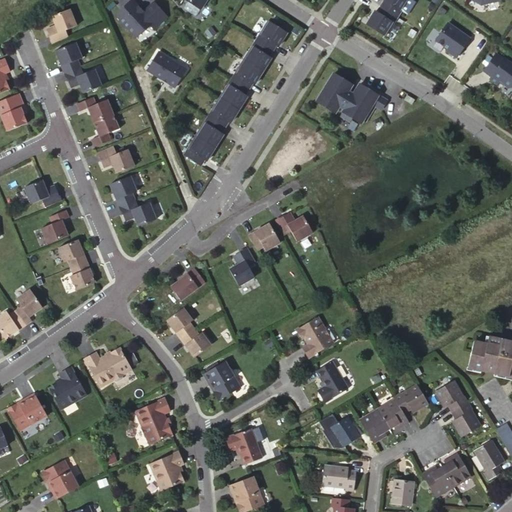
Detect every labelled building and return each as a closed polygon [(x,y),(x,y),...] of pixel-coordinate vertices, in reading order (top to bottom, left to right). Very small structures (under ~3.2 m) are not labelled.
[(138,6),(132,0),(130,0),(115,14),(119,19),(119,22),(124,27),(127,27),(135,36),(149,24),(154,29),(167,17),(153,2),(142,12),(138,9),(138,6)] [(384,0),(385,0),(381,6),(397,16),(405,4),(404,3),(405,0),(384,0)] [(397,16),(381,6),(377,12),(375,11),(371,17),(367,24),(384,35),(388,28),(389,29),(397,16)] [(49,36),(64,30),(75,26),(69,9),(51,16),(55,25),(46,29),(49,36)] [(264,27),(256,39),(273,50),(277,44),(279,45),(283,39),(287,32),(270,21),(265,28),(264,27)] [(456,57),(470,38),(448,22),(435,40),(447,48),(446,50),(456,57)] [(64,30),(49,36),(48,36),(52,44),(68,38),(64,30)] [(249,53),(245,59),(263,70),(267,63),(271,57),(269,56),(273,50),(256,39),(248,52),(249,53)] [(55,51),(61,66),(76,60),(81,58),(74,43),(55,51)] [(158,51),(147,70),(162,79),(163,77),(176,85),(186,69),(158,51)] [(496,54),(484,70),(492,76),(490,78),(497,84),(500,80),(510,87),(511,86),(511,64),(504,59),(504,60),(496,54)] [(0,93),(8,90),(5,81),(6,81),(3,74),(5,74),(9,72),(4,59),(0,60),(0,93)] [(240,65),(232,78),(249,88),(253,82),(255,83),(259,77),(263,70),(245,59),(241,66),(240,65)] [(61,66),(64,73),(79,67),(76,60),(61,66)] [(67,81),(68,80),(83,74),(79,67),(64,73),(67,81)] [(94,70),(83,74),(68,80),(70,87),(79,84),(82,94),(101,86),(97,78),(94,70)] [(355,91),(350,88),(352,84),(334,73),(318,99),(336,110),(339,105),(345,108),(341,115),(350,121),(352,117),(361,122),(363,118),(366,120),(375,104),(381,108),(387,100),(360,84),(355,91)] [(163,77),(162,79),(174,87),(176,85),(163,77)] [(221,97),(239,108),(243,102),(247,96),(245,94),(249,88),(232,78),(224,91),(225,91),(221,97)] [(0,101),(0,115),(6,131),(25,123),(22,115),(20,109),(23,108),(17,94),(0,101)] [(407,94),(404,99),(412,104),(415,99),(407,94)] [(208,116),(225,126),(229,120),(231,122),(235,115),(239,108),(221,97),(217,104),(216,103),(208,116)] [(76,104),(79,111),(95,105),(92,98),(76,104)] [(317,101),(335,112),(336,110),(318,99),(317,101)] [(87,108),(93,122),(112,114),(106,101),(95,105),(87,108)] [(117,129),(112,114),(93,122),(99,136),(106,133),(117,129)] [(201,130),(197,136),(215,147),(219,140),(223,134),(221,132),(225,126),(208,116),(200,129),(201,130)] [(106,133),(91,140),(94,147),(109,141),(106,133)] [(215,147),(197,136),(193,142),(192,142),(184,154),(201,165),(205,159),(207,160),(211,154),(215,147)] [(100,161),(115,154),(112,147),(97,154),(99,161),(100,161)] [(103,168),(112,164),(116,173),(133,166),(126,150),(115,154),(100,161),(103,168)] [(115,200),(131,193),(135,191),(129,176),(109,184),(115,200)] [(41,180),(24,187),(31,204),(42,199),(45,206),(60,200),(57,192),(56,192),(53,186),(45,190),(41,180)] [(131,193),(115,200),(118,207),(134,200),(131,193)] [(122,214),(137,208),(134,200),(118,207),(121,214),(122,214)] [(137,208),(122,214),(125,221),(134,217),(138,226),(155,219),(148,203),(137,208)] [(42,228),(48,243),(67,235),(60,220),(67,218),(64,211),(47,218),(50,225),(42,228)] [(284,235),(291,231),(297,241),(312,232),(302,215),(294,220),(289,212),(283,216),(282,216),(275,220),(284,235)] [(265,251),(279,243),(268,223),(247,235),(255,251),(262,247),(265,251)] [(77,239),(58,247),(64,261),(67,260),(83,254),(77,239)] [(228,269),(237,286),(253,277),(247,266),(253,263),(245,248),(239,252),(239,253),(233,257),(237,265),(228,269)] [(67,260),(70,267),(86,261),(83,254),(67,260)] [(70,267),(73,274),(88,268),(86,261),(70,267)] [(69,276),(75,290),(94,283),(88,268),(73,274),(69,276)] [(170,287),(180,300),(204,281),(194,268),(170,287)] [(42,307),(30,291),(17,300),(22,308),(28,317),(42,307)] [(24,325),(31,321),(28,317),(22,308),(15,312),(24,325)] [(166,320),(175,333),(188,323),(191,321),(182,308),(166,320)] [(18,329),(10,316),(7,312),(0,316),(0,332),(4,339),(18,329)] [(10,316),(18,329),(24,325),(15,312),(10,316)] [(331,343),(316,317),(295,329),(300,339),(302,338),(306,344),(308,347),(303,351),(307,358),(331,343)] [(193,329),(188,323),(175,333),(180,339),(193,329)] [(185,345),(198,335),(193,329),(180,339),(185,345)] [(198,335),(185,345),(194,357),(209,345),(200,333),(198,335)] [(467,368),(508,377),(509,374),(511,374),(511,343),(488,337),(486,345),(473,342),(467,368)] [(83,359),(99,387),(112,380),(113,381),(114,380),(117,381),(121,378),(122,376),(123,375),(123,374),(131,369),(128,365),(136,360),(131,352),(124,357),(119,348),(99,359),(95,352),(83,359)] [(223,361),(201,374),(209,388),(212,387),(214,391),(212,392),(217,401),(239,388),(223,361)] [(330,362),(314,371),(321,382),(324,386),(321,388),(316,391),(323,402),(346,389),(330,362)] [(60,410),(86,395),(70,367),(58,374),(61,379),(55,383),(55,384),(48,388),(60,410)] [(451,412),(464,405),(451,383),(434,393),(443,409),(446,407),(448,406),(451,412)] [(426,403),(416,386),(393,399),(400,411),(407,408),(408,410),(410,413),(426,403)] [(46,415),(33,394),(18,403),(19,405),(15,407),(14,405),(7,409),(19,431),(46,415)] [(163,398),(133,411),(140,427),(139,427),(144,437),(148,445),(170,435),(167,426),(164,420),(162,414),(168,411),(163,398)] [(400,411),(393,399),(375,410),(387,430),(392,427),(394,430),(407,423),(402,414),(400,411)] [(477,428),(464,405),(451,412),(455,419),(453,420),(451,422),(460,437),(477,428)] [(375,410),(358,420),(372,444),(385,436),(383,433),(387,430),(375,410)] [(345,418),(329,428),(336,439),(341,447),(357,438),(345,418)] [(496,430),(511,457),(511,456),(511,433),(506,424),(496,430)] [(249,428),(224,438),(229,451),(234,449),(237,448),(239,453),(243,465),(260,458),(249,428)] [(336,439),(329,428),(323,431),(330,443),(336,439)] [(60,432),(52,436),(55,442),(63,437),(60,432)] [(506,468),(494,448),(478,457),(489,478),(487,480),(491,486),(505,479),(501,471),(506,468)] [(177,452),(148,464),(159,491),(182,482),(178,473),(179,472),(177,466),(182,464),(177,452)] [(106,458),(110,467),(117,463),(114,455),(106,458)] [(453,489),(470,478),(457,455),(444,463),(446,467),(442,469),(453,489)] [(49,484),(47,485),(55,499),(77,487),(63,460),(40,472),(45,480),(47,479),(49,484)] [(347,469),(323,466),(321,486),(344,488),(344,490),(353,491),(355,473),(346,472),(347,469)] [(435,499),(453,489),(442,469),(437,472),(435,468),(421,476),(435,499)] [(251,476),(228,485),(234,500),(236,499),(238,504),(235,505),(238,511),(243,511),(262,505),(251,476)] [(410,483),(392,482),(389,506),(408,507),(410,483)] [(347,501),(332,499),(332,508),(334,508),(333,511),(353,511),(354,510),(347,509),(347,501)]
